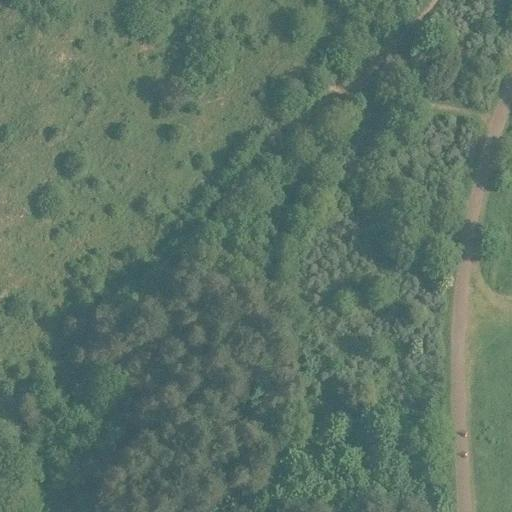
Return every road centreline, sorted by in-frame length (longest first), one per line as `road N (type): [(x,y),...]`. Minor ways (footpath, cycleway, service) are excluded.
road 1 (unknown): [(434,0),(356,80),(322,95),(228,189),(169,285),(112,422),(61,511)]
road 2 (track): [(496,113),(432,97),(374,100),(321,150),(289,197),(207,478),(209,511)]
